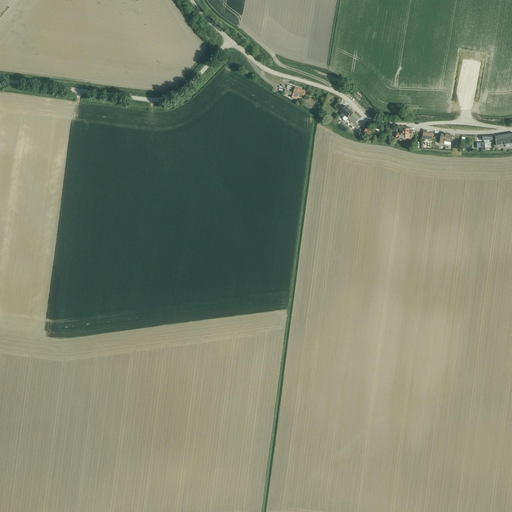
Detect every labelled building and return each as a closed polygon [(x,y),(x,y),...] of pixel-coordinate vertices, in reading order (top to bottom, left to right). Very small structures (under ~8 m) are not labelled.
[(294,93),(292,98),(296,100),(297,100),(299,95),(302,97),(303,97),(303,96),(305,91),(295,87),(293,92),(293,93),(294,93)] [(344,106),(339,112),(342,114),(341,115),(344,118),(345,117),(346,118),(353,124),(358,119),(353,113),(351,112),(344,106)] [(410,131),(410,130),(401,129),(400,133),(396,133),(395,137),(396,138),(396,139),(399,139),(399,140),(402,141),(402,140),(408,141),(409,137),(408,137),(409,135),(412,135),(413,132),(410,131)] [(511,134),(503,136),(495,137),(496,146),(504,145),(511,144),(511,134)] [(441,135),(439,144),(451,145),(452,136),(445,135),(441,135)] [(485,143),(476,143),(477,149),(481,148),(481,151),(485,151),(485,148),(485,144),(488,144),(488,141),(492,141),(492,136),(483,137),(482,137),(482,141),(485,141),(485,143)]
